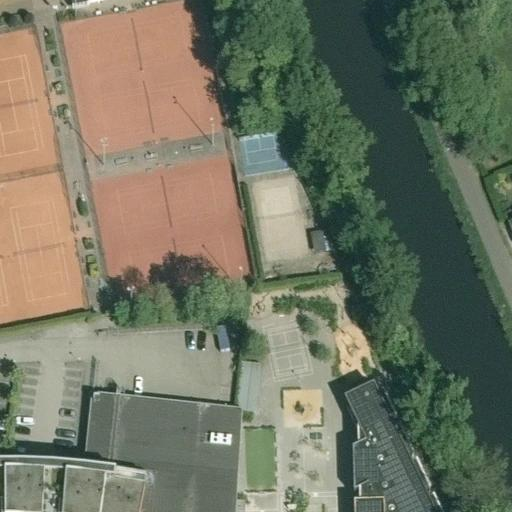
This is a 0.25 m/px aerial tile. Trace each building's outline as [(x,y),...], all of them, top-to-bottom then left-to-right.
[(68,0),(71,12),(86,9),(88,6),(118,0),(68,0)] [(311,202),(322,197),(315,182),(304,187),(311,202)] [(231,330),(229,337),(237,339),(239,331),(231,330)] [(383,398),(378,401),(373,391),(344,405),(357,434),(358,453),(352,456),(353,500),(358,497),(359,509),(353,509),(353,511),(437,511),(433,503),(428,506),(424,498),(430,496),(417,468),(411,471),(407,463),(413,460),(400,433),(394,436),(391,428),(396,425),(383,398)] [(116,401),(91,398),(84,472),(83,472),(82,485),(81,485),(80,492),(79,508),(78,508),(78,511),(235,511),(242,415),(124,402),(124,398),(124,397),(124,396),(124,395),(123,394),(122,394),(121,393),(120,393),(118,394),(117,395),(116,396),(116,397),(116,401)] [(236,399),(234,413),(256,415),(258,401),(236,399)] [(0,511),(53,511),(54,509),(54,506),(55,490),(56,482),(53,482),(54,476),(42,476),(38,476),(22,475),(11,475),(7,475),(0,475),(0,511)]
